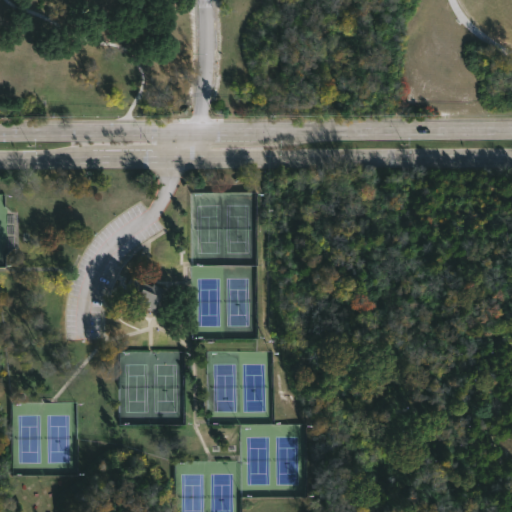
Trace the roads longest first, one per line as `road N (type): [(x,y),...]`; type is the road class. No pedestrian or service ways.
road 1 (primary): [(0,159),(511,155)]
road 2 (primary): [(511,127),(257,128)]
road 3 (primary): [(200,128),(0,130)]
